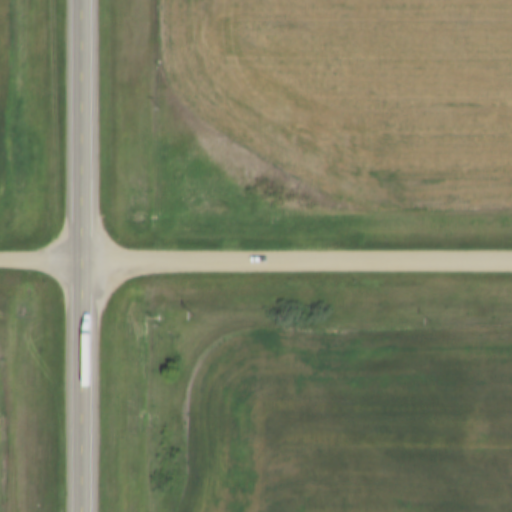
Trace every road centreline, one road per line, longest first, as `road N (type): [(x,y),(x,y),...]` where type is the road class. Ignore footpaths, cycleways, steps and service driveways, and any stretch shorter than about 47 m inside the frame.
road 1 (residential): [(511,262),(85,262)]
road 2 (trunk): [(85,262),(85,0)]
road 3 (trunk): [(85,511),(85,262)]
